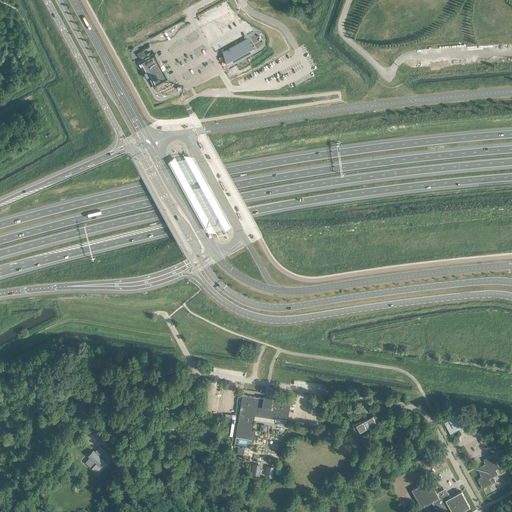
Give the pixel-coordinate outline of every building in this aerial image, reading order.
[(231,49),(224,53),(230,64),(254,51),(248,39),(244,42),(244,41),(242,42),(242,43),(234,47),(234,46),(231,48),(231,49)] [(163,65),(162,66),(155,54),(140,62),(141,63),(140,64),(142,66),(143,66),(146,73),(145,73),(148,77),(150,76),(155,87),(157,86),(158,88),(169,82),(167,80),(169,79),(164,69),(165,68),(163,65)] [(263,398),(242,395),(236,437),(254,439),(255,430),(252,430),(254,420),(275,423),(275,422),(287,423),(290,402),(272,400),(273,398),(267,397),(263,397),(263,398)] [(459,408),(447,415),(449,420),(444,423),(450,434),(464,427),(462,423),(466,420),(459,408)] [(373,416),(365,420),(356,425),(360,432),(375,424),(376,423),(373,416)] [(171,422),(169,423),(164,426),(171,439),(177,436),(171,422)] [(89,456),(90,457),(86,462),(91,467),(91,466),(93,468),(92,468),(97,472),(102,467),(101,466),(103,464),(106,461),(106,462),(111,456),(106,452),(104,451),(105,451),(100,446),(95,452),(94,450),(89,456)] [(500,467),(493,454),(483,460),(486,464),(479,467),(478,471),(482,477),(478,479),(483,489),(496,482),(493,477),(498,474),(495,470),(500,467)] [(261,464),(253,463),(251,475),(253,475),(253,476),(256,477),(256,476),(260,476),(261,464)] [(275,466),(267,465),(265,477),(273,479),(275,466)] [(432,502),(435,507),(444,510),(449,507),(452,511),(460,511),(470,507),(461,491),(450,497),(448,493),(441,491),(437,493),(430,480),(412,489),(422,507),(432,502)]
